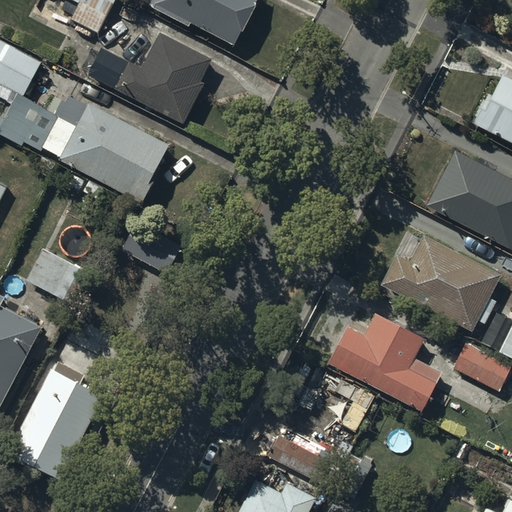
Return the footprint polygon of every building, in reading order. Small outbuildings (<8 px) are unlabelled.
[(70,19),(97,33),(113,0),(73,0),(79,3),(70,19)] [(192,21),(235,43),(257,0),(151,0),(149,5),(189,25),(192,21)] [(95,75),(186,123),(218,61),(163,33),(146,65),(110,46),(95,75)] [(0,81),(24,94),(41,62),(0,40),(0,81)] [(474,124),(511,144),(511,82),(503,78),(492,98),(488,96),(474,124)] [(140,200),(169,144),(72,94),(43,150),(140,200)] [(426,204),(511,249),(511,181),(454,151),(426,204)] [(75,175),(69,186),(102,203),(108,192),(75,175)] [(46,187),(29,178),(17,202),(34,211),(46,187)] [(28,220),(12,212),(0,235),(16,243),(28,220)] [(183,244),(138,222),(124,252),(168,273),(183,244)] [(382,284),(473,331),(500,280),(422,239),(410,262),(397,255),(382,284)] [(89,270),(43,246),(26,280),(72,303),(89,270)] [(0,275),(10,255),(0,250),(0,275)] [(0,399),(39,325),(0,304),(0,399)] [(511,309),(510,309),(493,342),(511,351),(511,309)] [(330,360),(426,410),(440,382),(410,366),(425,338),(376,312),(364,334),(348,325),(330,360)] [(61,340),(99,360),(112,335),(74,315),(61,340)] [(454,366),(501,390),(511,368),(466,345),(454,366)] [(7,451),(62,479),(105,397),(79,384),(84,374),(59,362),(54,371),(50,369),(7,451)] [(272,454),(326,482),(336,464),(281,436),(272,454)] [(372,465),(347,452),(329,486),(354,499),(372,465)] [(234,511),(310,511),(318,497),(288,482),(283,492),(253,477),(234,511)]
